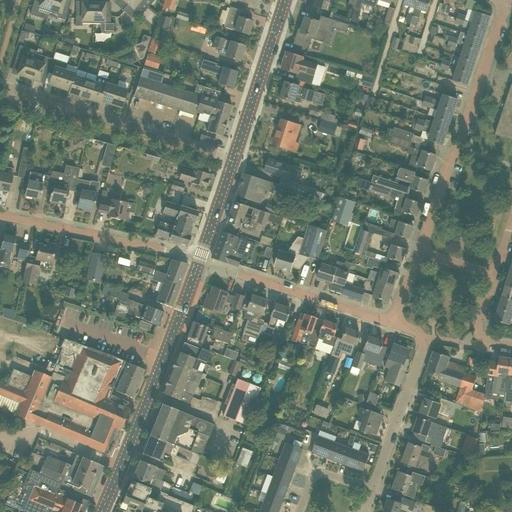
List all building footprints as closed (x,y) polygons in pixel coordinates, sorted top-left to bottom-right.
[(49,12),(52,0),(34,0),(31,10),(38,12),(39,9),(49,12)] [(52,0),(49,12),(59,16),(58,18),(65,20),(68,8),(63,6),(64,0),(52,0)] [(132,19),(137,12),(135,10),(142,2),(140,0),(122,0),(128,4),(122,10),(132,19)] [(163,0),(160,12),(165,14),(166,9),(169,10),(170,9),(173,10),(175,0),(163,0)] [(327,10),(329,2),(330,0),(308,0),(307,4),(317,7),(327,10)] [(363,4),(364,0),(357,0),(354,9),(361,11),(363,4)] [(364,0),(363,4),(375,9),(378,0),(364,0)] [(405,0),(404,4),(410,7),(405,22),(410,24),(417,0),(405,0)] [(411,36),(414,25),(417,18),(418,18),(421,10),(427,12),(430,0),(417,0),(410,24),(406,35),(411,36)] [(82,23),(93,24),(93,3),(82,3),(82,14),(76,13),(75,26),(82,26),(82,23)] [(105,3),(93,3),(93,24),(100,24),(101,33),(113,33),(114,24),(110,24),(110,15),(104,14),(105,4),(105,3)] [(437,12),(448,16),(451,7),(440,3),(437,12)] [(224,25),(223,28),(234,31),(234,30),(248,35),(252,21),(240,17),(242,11),(230,7),(224,25)] [(389,7),(384,23),(390,24),(395,9),(389,7)] [(469,10),(466,17),(458,14),(456,18),(486,28),(487,24),(488,25),(491,17),(476,12),(469,10)] [(329,19),(337,21),(349,25),(351,18),(331,13),(329,19)] [(167,30),(171,19),(160,15),(157,27),(167,30)] [(297,45),(308,49),(311,39),(323,42),(326,32),(327,27),(334,29),(337,21),(329,19),(321,16),(319,22),(306,18),(303,25),(300,24),(296,38),(299,39),(297,45)] [(485,32),(486,28),(456,18),(455,23),(463,26),(462,27),(470,30),(468,35),(483,40),(485,32)] [(21,30),(18,40),(25,41),(27,31),(21,30)] [(480,47),(483,40),(468,35),(460,32),(458,39),(451,36),(449,41),(457,44),(457,43),(465,46),(478,51),(480,47)] [(221,49),(221,48),(228,50),(226,57),(239,62),(244,46),(230,42),(224,40),(224,39),(216,37),(212,47),(221,49)] [(390,48),(397,50),(400,39),(393,37),(390,48)] [(151,39),(147,51),(156,55),(161,42),(151,39)] [(143,58),(145,53),(141,43),(134,46),(140,60),(143,58)] [(17,74),(28,78),(34,58),(24,55),(26,48),(20,46),(15,62),(20,64),(17,74)] [(76,56),(78,50),(78,48),(73,46),(70,54),(76,56)] [(465,46),(461,58),(475,63),(478,55),(477,55),(478,51),(465,46)] [(286,52),(281,69),(297,74),(295,79),(312,85),(318,65),(303,60),(304,57),(286,52)] [(42,71),(48,73),(52,59),(35,54),(34,58),(28,78),(39,81),(42,71)] [(133,54),(125,57),(128,63),(131,64),(137,62),(133,54)] [(163,59),(147,54),(143,67),(158,72),(163,59)] [(473,70),(475,63),(461,58),(457,69),(471,74),(472,70),(473,70)] [(52,59),(48,73),(52,74),(48,84),(59,88),(65,71),(67,64),(52,59)] [(236,72),(202,61),(200,69),(220,75),(218,83),(231,87),(232,86),(233,86),(235,80),(234,80),(236,72)] [(140,77),(166,85),(169,76),(158,72),(143,67),(140,77)] [(469,78),(471,74),(457,69),(453,81),(468,86),(470,78),(469,78)] [(65,71),(59,88),(69,91),(74,76),(75,74),(65,71)] [(69,91),(68,93),(79,97),(84,80),(74,76),(69,91)] [(100,103),(100,101),(106,84),(107,79),(97,76),(95,83),(89,100),(100,103)] [(200,96),(196,94),(166,85),(140,77),(139,76),(133,96),(164,105),(183,111),(195,115),(196,111),(201,96),(200,96)] [(430,87),(432,81),(415,77),(413,83),(430,87)] [(95,83),(84,80),(79,97),(89,100),(95,83)] [(285,82),(280,98),(295,102),(301,103),(302,99),(315,103),(318,93),(304,88),(299,87),(300,86),(298,86),(285,82)] [(116,87),(106,84),(100,101),(110,104),(116,87)] [(511,84),(495,135),(496,135),(496,134),(510,139),(510,140),(511,140),(511,84)] [(211,117),(226,122),(232,106),(217,101),(219,92),(220,92),(203,86),(203,87),(200,96),(201,96),(212,99),(207,115),(211,117)] [(116,87),(110,104),(121,108),(127,90),(116,87)] [(441,102),(425,97),(424,101),(440,106),(453,111),(455,107),(458,99),(444,95),(441,102)] [(207,115),(212,99),(201,96),(196,111),(207,115)] [(372,109),(374,100),(375,99),(369,97),(366,107),(372,109)] [(452,115),(453,111),(440,106),(424,101),(422,106),(438,111),(436,118),(450,122),(453,115),(452,115)] [(336,117),(323,112),(321,119),(322,119),(334,123),(336,117)] [(222,136),(226,122),(211,117),(206,131),(222,136)] [(432,129),(446,134),(447,130),(448,130),(450,122),(436,118),(434,123),(426,120),(425,122),(418,119),(416,124),(432,129)] [(334,123),(322,119),(318,132),(333,137),(337,124),(334,123)] [(300,126),(295,125),(282,120),(274,145),(288,149),(291,142),(295,143),(300,126)] [(443,145),(445,138),(444,137),(446,134),(432,129),(416,124),(415,129),(422,131),(431,134),(428,141),(443,145)] [(394,130),(392,135),(411,142),(414,134),(394,127),(394,130)] [(202,134),(199,143),(212,147),(215,138),(202,134)] [(411,142),(392,135),(389,142),(389,143),(408,150),(411,142)] [(84,148),(86,138),(76,136),(74,146),(84,148)] [(356,149),(362,151),(365,140),(359,139),(356,149)] [(110,167),(116,145),(107,142),(101,164),(110,167)] [(431,171),(434,161),(436,156),(414,149),(414,150),(412,155),(413,155),(409,166),(418,169),(419,167),(431,171)] [(23,179),(27,159),(21,158),(17,177),(23,179)] [(269,159),(265,172),(282,177),(290,180),(290,179),(297,181),(301,170),(293,168),(293,167),(269,159)] [(0,190),(8,192),(14,168),(0,166),(0,190)] [(74,192),(77,179),(79,169),(65,166),(63,174),(51,171),(50,177),(51,177),(50,179),(48,186),(52,186),(49,201),(50,201),(51,203),(55,204),(57,203),(65,204),(68,190),(74,192)] [(424,194),(428,180),(415,176),(416,171),(400,166),(396,178),(412,184),(410,189),(424,194)] [(207,181),(209,174),(194,169),(193,173),(182,169),(179,179),(205,188),(206,186),(207,186),(209,181),(207,181)] [(25,196),(40,199),(43,186),(48,187),(48,186),(50,179),(51,177),(50,177),(30,172),(25,196)] [(254,201),(260,203),(263,194),(257,192),(259,188),(270,191),(273,183),(244,174),(237,196),(254,201)] [(395,190),(398,184),(398,183),(379,177),(377,184),(391,189),(395,190)] [(370,192),(370,190),(389,196),(391,189),(377,184),(359,178),(356,188),(370,192)] [(77,179),(74,192),(80,193),(77,207),(84,209),(84,211),(90,212),(91,210),(92,210),(96,193),(98,184),(90,182),(77,179)] [(185,185),(172,181),(170,188),(183,192),(185,185)] [(290,198),(292,192),(293,189),(276,183),(273,193),(290,198)] [(317,190),(299,184),(297,190),(293,189),(292,192),(314,199),(317,190)] [(405,218),(407,213),(416,217),(421,203),(399,196),(393,214),(405,218)] [(339,197),(331,221),(348,226),(355,203),(339,197)] [(111,200),(105,199),(100,198),(98,211),(113,215),(113,218),(123,220),(124,219),(127,219),(128,212),(125,212),(126,202),(111,199),(111,200)] [(176,217),(175,221),(192,226),(194,221),(197,212),(166,201),(162,213),(176,217)] [(267,221),(272,222),(281,225),(284,218),(235,202),(228,224),(241,228),(254,232),(256,231),(258,223),(266,225),(267,221)] [(267,204),(265,211),(274,214),(276,207),(267,204)] [(409,239),(412,230),(413,226),(392,219),(389,227),(397,230),(395,235),(409,239)] [(189,236),(192,226),(175,221),(173,227),(165,224),(165,223),(164,223),(163,223),(159,222),(155,235),(169,240),(187,245),(190,236),(189,236)] [(363,230),(372,233),(380,235),(382,228),(365,222),(363,230)] [(309,258),(318,260),(327,231),(308,225),(304,238),(299,237),(287,253),(279,250),(274,267),(281,269),(284,272),(289,272),(289,271),(291,272),(293,267),(300,270),(309,258)] [(365,256),(372,233),(363,230),(355,253),(365,256)] [(248,241),(222,231),(212,258),(227,263),(228,263),(239,267),(248,241)] [(15,237),(4,234),(0,250),(0,266),(8,268),(11,252),(12,252),(15,237)] [(402,262),(405,252),(406,249),(385,242),(383,248),(390,251),(388,258),(402,262)] [(36,259),(27,257),(22,282),(34,284),(40,260),(51,263),(55,245),(46,243),(46,246),(39,244),(36,259)] [(26,261),(29,246),(20,244),(17,259),(26,261)] [(99,282),(105,256),(91,253),(86,279),(99,282)] [(379,269),(381,261),(369,257),(366,267),(372,269),(373,267),(379,269)] [(117,258),(115,264),(127,267),(128,261),(117,258)] [(187,264),(172,259),(166,275),(156,271),(154,275),(180,285),(187,264)] [(152,275),(153,272),(155,266),(139,261),(136,270),(152,275)] [(330,290),(342,294),(346,281),(349,273),(352,263),(346,261),(345,264),(339,262),(337,269),(322,264),(317,278),(332,283),(330,290)] [(377,274),(374,281),(393,288),(398,273),(383,268),(381,275),(377,274)] [(162,284),(155,301),(171,308),(180,285),(154,275),(153,280),(162,284)] [(342,294),(348,296),(362,300),(365,290),(353,286),(354,283),(346,281),(342,294)] [(389,302),(393,288),(374,281),(372,289),(376,290),(373,297),(389,302)] [(504,290),(502,297),(511,300),(511,287),(506,286),(505,290),(504,290)] [(230,307),(238,310),(243,297),(236,294),(235,297),(227,294),(227,293),(212,288),(210,295),(208,294),(203,307),(221,313),(225,302),(231,304),(230,307)] [(110,297),(123,302),(126,303),(128,295),(113,289),(110,297)] [(257,339),(263,326),(258,324),(266,301),(251,296),(249,301),(245,300),(242,308),(254,312),(251,321),(247,320),(242,334),(257,339)] [(511,313),(511,300),(502,297),(499,305),(500,305),(499,309),(511,313)] [(126,313),(148,322),(157,326),(163,312),(146,306),(146,307),(131,300),(126,313)] [(286,321),(290,309),(274,304),(268,323),(264,322),(263,326),(261,332),(271,336),(277,319),(286,321)] [(4,307),(2,316),(13,319),(16,311),(4,307)] [(497,312),(495,320),(509,325),(511,320),(511,313),(499,309),(498,313),(497,312)] [(202,321),(204,311),(197,310),(195,319),(202,321)] [(302,337),(308,339),(309,336),(312,329),(316,318),(304,314),(302,320),(298,320),(293,334),(292,334),(290,340),(300,344),(302,337)] [(317,339),(318,339),(322,341),(321,343),(332,347),(336,337),(332,336),(336,325),(323,320),(317,339)] [(218,328),(207,324),(206,328),(193,323),(188,337),(201,342),(204,334),(215,338),(218,328)] [(227,343),(231,333),(218,328),(215,338),(227,343)] [(355,345),(359,333),(345,328),(342,339),(338,338),(336,346),(343,349),(343,348),(351,351),(354,344),(355,345)] [(314,351),(318,339),(317,339),(309,336),(308,339),(307,342),(308,342),(306,348),(314,351)] [(381,346),(382,341),(367,336),(363,348),(384,356),(386,348),(381,346)] [(110,395),(121,369),(124,361),(64,339),(60,347),(62,348),(55,364),(49,362),(45,370),(53,373),(50,378),(34,371),(31,377),(13,369),(7,385),(0,382),(0,407),(16,414),(15,415),(31,422),(32,420),(43,425),(42,426),(103,452),(106,453),(107,453),(107,452),(112,442),(117,429),(120,430),(129,408),(126,408),(129,402),(110,395)] [(178,351),(173,363),(196,372),(200,362),(206,364),(210,352),(201,348),(201,347),(186,341),(186,342),(183,341),(179,352),(178,351)] [(283,355),(292,359),(296,347),(287,343),(283,355)] [(408,350),(392,344),(384,367),(389,368),(387,374),(401,379),(408,360),(405,359),(408,350)] [(234,359),(237,353),(227,348),(224,354),(234,359)] [(271,363),(275,352),(269,350),(265,361),(271,363)] [(365,355),(361,354),(356,352),(351,367),(360,370),(365,355)] [(433,352),(429,363),(427,371),(441,377),(439,381),(460,387),(455,403),(467,407),(481,413),(485,394),(472,390),(476,377),(465,374),(467,367),(448,362),(450,358),(433,352)] [(330,363),(327,369),(335,372),(340,359),(330,356),(328,362),(330,363)] [(351,368),(353,358),(345,357),(344,366),(351,368)] [(490,363),(488,374),(485,391),(500,394),(500,392),(506,393),(511,360),(500,358),(499,364),(490,363)] [(124,370),(116,391),(132,398),(144,370),(134,365),(124,361),(121,369),(124,370)] [(235,375),(239,363),(233,361),(229,373),(235,375)] [(173,363),(161,393),(189,404),(197,383),(198,383),(201,376),(202,374),(196,372),(173,363)] [(398,386),(401,379),(387,374),(384,381),(398,386)] [(260,388),(237,379),(234,378),(224,404),(227,405),(223,416),(246,425),(260,388)] [(370,392),(367,401),(376,405),(380,395),(370,392)] [(448,416),(449,415),(453,402),(439,397),(437,403),(425,399),(420,413),(436,418),(438,413),(448,416)] [(210,434),(214,424),(162,404),(149,435),(173,445),(199,455),(207,436),(209,437),(210,434)] [(325,419),(329,410),(318,405),(314,414),(325,419)] [(367,432),(376,435),(381,422),(378,420),(380,414),(367,409),(367,410),(361,408),(358,415),(364,417),(359,431),(367,434),(367,432)] [(418,417),(413,432),(427,437),(427,435),(432,437),(430,444),(436,446),(441,448),(444,441),(435,438),(440,425),(418,417)] [(322,423),(319,430),(327,433),(329,425),(322,423)] [(288,431),(280,428),(276,437),(284,440),(288,431)] [(149,435),(142,454),(162,462),(164,456),(168,457),(173,445),(149,435)] [(467,435),(461,453),(468,455),(470,449),(475,450),(479,439),(467,435)] [(318,436),(312,452),(329,459),(335,443),(318,436)] [(277,446),(279,440),(273,438),(271,444),(277,446)] [(6,453),(16,458),(22,448),(11,442),(6,453)] [(296,466),(303,449),(286,443),(280,460),(296,466)] [(335,443),(329,459),(346,465),(352,449),(335,443)] [(422,447),(409,443),(402,462),(419,468),(422,461),(427,462),(430,453),(428,453),(430,447),(423,444),(422,447)] [(441,448),(436,446),(434,453),(444,457),(446,450),(441,448)] [(246,467),(252,451),(242,447),(236,463),(246,467)] [(352,449),(346,465),(363,472),(369,455),(352,449)] [(24,457),(29,459),(32,452),(26,450),(24,457)] [(82,457),(76,454),(71,466),(78,469),(77,469),(93,476),(94,476),(96,471),(95,471),(98,463),(82,457)] [(42,466),(39,474),(50,480),(84,494),(87,489),(93,476),(77,469),(78,469),(71,466),(69,465),(69,464),(62,461),(62,462),(52,458),(48,469),(42,466)] [(172,484),(161,480),(165,471),(155,467),(139,460),(132,478),(148,484),(152,485),(151,488),(167,495),(172,484)] [(296,466),(280,460),(274,477),(290,483),(296,466)] [(425,476),(413,472),(412,476),(402,472),(400,477),(397,476),(393,489),(403,493),(402,494),(414,498),(416,492),(416,486),(416,484),(422,485),(425,476)] [(39,474),(36,480),(23,511),(24,511),(78,511),(81,504),(68,499),(70,494),(48,485),(50,480),(39,474)] [(290,483),(274,477),(267,494),(284,500),(290,483)] [(191,511),(194,506),(131,481),(127,491),(127,490),(122,502),(128,505),(127,507),(134,510),(135,510),(136,508),(141,510),(143,507),(153,511),(152,511),(191,511)] [(193,482),(189,490),(198,494),(202,486),(193,482)] [(264,511),(278,511),(284,500),(267,494),(261,511),(264,511)] [(389,499),(384,511),(399,511),(400,511),(402,511),(412,511),(417,502),(403,498),(401,504),(389,499)]
